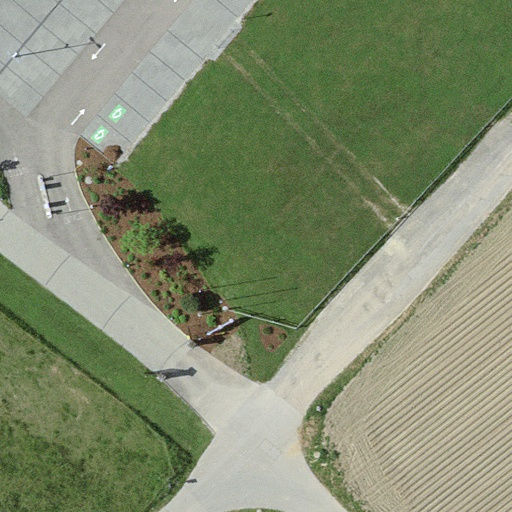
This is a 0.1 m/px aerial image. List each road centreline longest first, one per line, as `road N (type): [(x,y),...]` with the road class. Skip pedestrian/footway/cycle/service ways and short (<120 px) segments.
road 1 (track): [(511,152),(254,438)]
road 2 (residential): [(324,511),(254,438),(180,511)]
